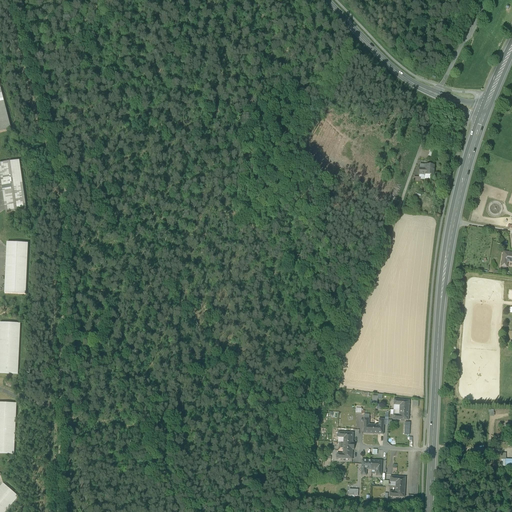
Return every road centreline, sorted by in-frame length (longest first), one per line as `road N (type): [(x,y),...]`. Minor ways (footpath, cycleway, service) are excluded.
road 1 (track): [(20,0),(70,193),(58,511)]
road 2 (track): [(281,511),(438,95)]
road 3 (primary): [(428,511),(443,281),(483,114)]
road 4 (primary): [(325,0),(400,75),(438,95)]
